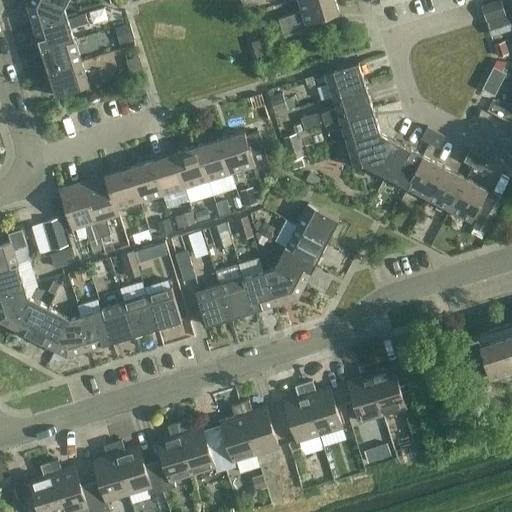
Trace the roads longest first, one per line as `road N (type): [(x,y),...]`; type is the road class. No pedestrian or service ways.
road 1 (residential): [(0,431),(27,434),(328,340),(375,305),(511,259)]
road 2 (residential): [(511,159),(421,112),(393,37),(481,14)]
road 3 (residential): [(29,160),(158,118)]
